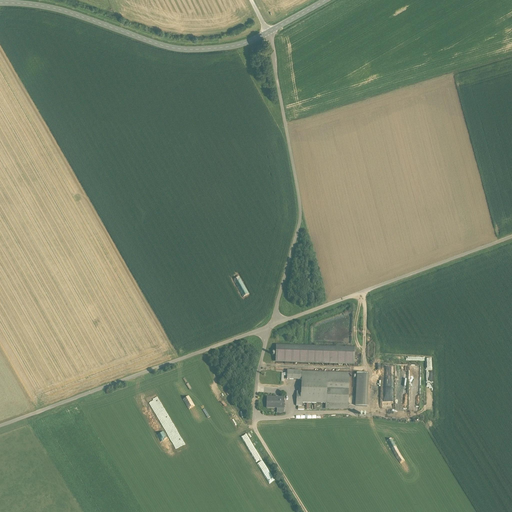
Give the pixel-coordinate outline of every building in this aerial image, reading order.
[(355,348),(276,345),(275,362),(354,365),(355,348)] [(327,373),(301,372),(301,371),(287,371),(287,377),(287,379),(301,380),(301,392),(301,395),(300,403),(302,403),(326,404),(348,405),(349,381),(327,380),(327,373)] [(359,375),(357,375),(355,406),(367,407),(369,376),(367,376),(359,375)] [(284,398),(267,398),(267,408),(277,408),(277,407),(284,407),(284,398)] [(170,458),(176,455),(160,423),(153,426),(170,458)] [(387,448),(382,451),(392,468),(397,466),(387,448)] [(444,472),(439,474),(447,492),(451,490),(444,472)]
